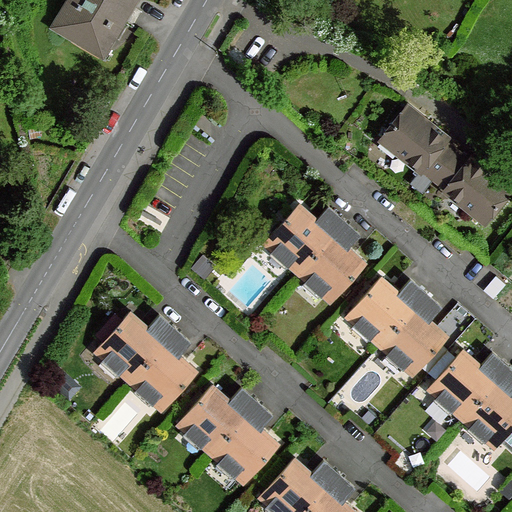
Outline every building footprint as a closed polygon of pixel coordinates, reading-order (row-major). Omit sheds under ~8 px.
[(147,0),(74,0),(56,30),(110,62),(147,0)] [(447,135),(407,104),(379,139),(483,220),(511,185),(470,153),(466,158),(443,139),(447,135)] [(318,216),(301,202),(267,241),(333,299),(365,262),(348,247),(360,233),(328,205),(318,216)] [(401,290),(383,275),(349,314),(417,372),(451,332),(433,316),(442,305),(411,278),(401,290)] [(150,331),(130,315),(97,354),(165,412),(199,372),(181,357),(191,345),(160,319),(150,331)] [(484,363),(463,345),(430,384),(498,442),(511,425),(511,367),(494,352),(484,363)] [(231,400),(211,383),(178,422),(246,480),(280,440),(263,426),(273,414),(241,387),(231,400)] [(313,472),(295,455),(260,494),(279,511),(356,511),(343,499),(354,486),(324,459),(313,472)]
